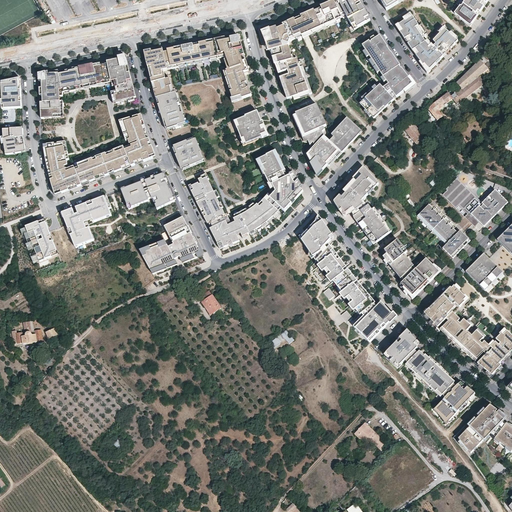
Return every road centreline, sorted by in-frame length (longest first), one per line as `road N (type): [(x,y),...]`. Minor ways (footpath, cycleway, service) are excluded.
road 1 (residential): [(488,511),(470,486),(435,471),(376,409),(361,413),(283,498)]
road 2 (residential): [(28,61),(34,147),(49,207),(165,163)]
road 3 (residential): [(247,15),(282,126),(319,197)]
road 4 (residential): [(319,197),(428,87)]
road 5 (residential): [(319,197),(410,316)]
road 6 (residential): [(511,213),(410,316)]
road 7 (residential): [(98,321),(219,266)]
road 8 (residential): [(132,38),(165,163)]
road 9 (residential): [(219,266),(287,231),(319,197)]
